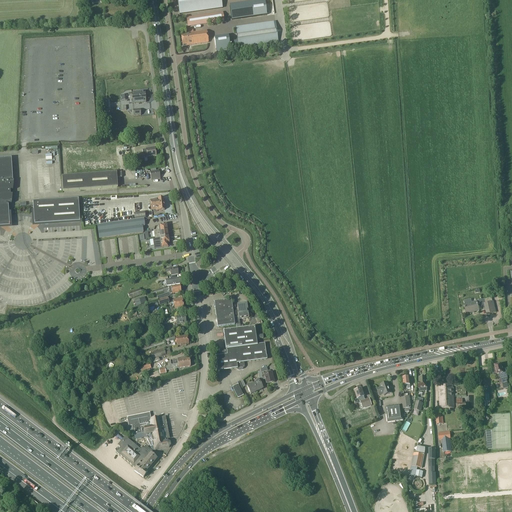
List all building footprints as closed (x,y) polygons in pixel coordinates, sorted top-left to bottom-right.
[(177,0),(179,14),(222,8),(221,0),(177,0)] [(230,5),(232,20),(267,15),(264,0),(230,5)] [(186,18),(188,27),(224,21),(223,12),(186,18)] [(237,41),(234,41),(235,48),(278,42),(275,21),(235,27),(237,41)] [(187,45),(208,42),(206,30),(188,33),(188,34),(181,35),(183,45),(186,44),(187,45)] [(217,51),(230,49),(228,35),(214,37),(216,51),(217,51)] [(131,92),(132,103),(145,102),(145,91),(131,92)] [(144,157),(147,157),(156,156),(155,147),(146,148),(146,149),(142,150),(143,153),(136,154),(137,159),(144,158),(144,157)] [(0,226),(10,226),(8,204),(11,204),(12,194),(10,194),(10,190),(13,190),(14,181),(13,180),(11,158),(0,158),(0,226)] [(62,176),(63,191),(117,187),(117,178),(122,177),(121,172),(62,176)] [(158,199),(150,200),(152,210),(156,209),(156,211),(164,210),(163,198),(158,198),(158,199)] [(78,199),(33,202),(34,225),(80,222),(78,199)] [(103,204),(95,204),(95,222),(103,222),(103,204)] [(145,218),(135,220),(105,224),(97,225),(98,232),(99,239),(143,233),(142,226),(144,225),(144,220),(146,220),(146,218),(145,218)] [(159,230),(153,230),(154,233),(167,231),(166,228),(167,228),(167,226),(166,226),(166,225),(158,226),(159,230)] [(168,237),(156,238),(157,249),(168,247),(167,243),(169,243),(168,242),(169,242),(169,239),(168,239),(168,237)] [(165,269),(166,272),(170,271),(171,275),(178,274),(177,267),(165,269)] [(179,278),(173,279),(173,278),(170,279),(165,280),(166,286),(180,284),(179,278)] [(175,286),(168,287),(170,294),(181,292),(180,286),(175,287),(175,286)] [(140,289),(128,293),(130,299),(142,294),(140,289)] [(175,309),(183,307),(182,298),(173,300),(175,309)] [(472,300),(463,301),(466,313),(479,311),(478,308),(485,306),(487,314),(496,312),(493,302),(492,302),(491,298),(472,302),(472,300)] [(235,325),(231,300),(214,302),(214,303),(213,303),(214,307),(215,315),(217,315),(218,327),(217,327),(227,326),(229,326),(235,325)] [(235,317),(236,329),(243,328),(242,326),(240,326),(239,320),(249,318),(247,303),(237,305),(237,308),(238,317),(235,317)] [(179,316),(176,316),(177,325),(186,323),(185,315),(181,315),(181,314),(179,314),(179,316)] [(243,328),(236,329),(224,331),(226,349),(226,350),(225,349),(221,350),(219,352),(220,356),(216,356),(218,371),(237,368),(237,369),(238,369),(239,370),(242,369),(244,367),(244,362),(266,359),(264,344),(257,345),(255,327),(254,327),(243,328)] [(161,333),(148,337),(149,340),(150,342),(162,338),(161,333)] [(149,343),(139,347),(140,352),(165,344),(165,343),(175,340),(176,340),(177,346),(180,345),(180,346),(186,345),(189,344),(187,335),(175,337),(175,338),(174,338),(173,335),(163,338),(164,338),(149,343)] [(169,348),(164,350),(164,349),(149,354),(152,360),(166,356),(171,354),(169,348)] [(190,362),(178,364),(168,365),(169,366),(169,367),(165,368),(159,369),(160,374),(166,373),(166,371),(178,369),(178,368),(190,366),(190,362)] [(140,366),(142,372),(151,368),(149,363),(140,366)] [(500,365),(494,366),(495,371),(491,371),(492,376),(499,374),(500,378),(501,377),(501,381),(507,380),(505,370),(502,371),(500,365)] [(271,373),(264,375),(262,375),(261,373),(267,371),(267,368),(260,369),(261,371),(262,378),(263,380),(265,380),(266,384),(274,382),(272,376),(271,373)] [(427,383),(426,378),(419,378),(419,383),(419,388),(420,388),(420,392),(427,391),(427,388),(428,388),(427,383)] [(487,379),(481,380),(483,401),(490,400),(487,379)] [(256,383),(252,385),(256,392),(262,389),(258,380),(256,382),(256,383)] [(384,395),(391,393),(387,382),(380,385),(381,387),(377,388),(379,395),(383,393),(384,395)] [(243,396),(240,389),(238,385),(233,387),(234,390),(234,391),(238,398),(243,396)] [(247,386),(248,389),(248,390),(249,393),(250,393),(251,394),(256,392),(252,385),(250,386),(249,385),(247,386)] [(440,409),(454,408),(452,385),(439,386),(440,409)] [(365,401),(361,389),(355,392),(357,399),(359,398),(363,408),(371,405),(369,399),(365,401)] [(403,409),(411,408),(410,397),(402,398),(403,409)] [(421,411),(423,403),(416,402),(414,410),(421,411)] [(387,423),(403,420),(401,405),(385,407),(387,423)] [(167,439),(169,438),(165,417),(151,419),(150,413),(127,417),(131,435),(134,435),(135,439),(146,437),(147,439),(150,447),(156,446),(156,450),(169,448),(170,445),(170,442),(168,441),(167,439)] [(451,451),(449,439),(451,439),(450,432),(439,434),(440,440),(443,440),(444,452),(451,451)] [(135,469),(134,471),(144,478),(148,472),(146,471),(147,470),(148,471),(160,458),(146,447),(145,448),(145,449),(142,447),(140,449),(125,436),(118,445),(120,447),(116,452),(119,455),(120,455),(122,458),(123,457),(126,461),(126,460),(129,463),(130,463),(132,466),(135,469)] [(416,477),(422,478),(423,472),(417,471),(417,467),(422,468),(425,449),(418,448),(417,454),(413,453),(409,480),(412,480),(416,477)] [(474,511),(491,511),(490,498),(473,501),(474,511)]
